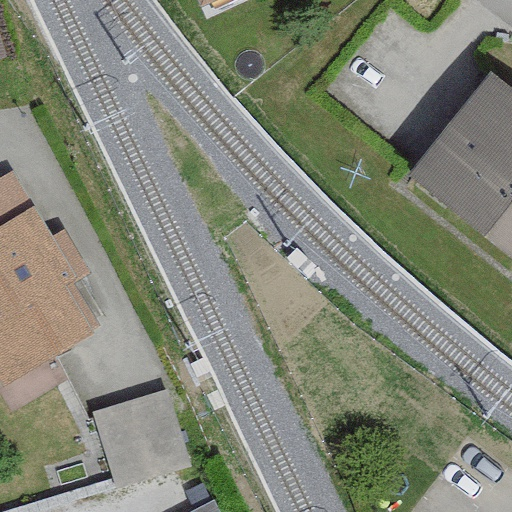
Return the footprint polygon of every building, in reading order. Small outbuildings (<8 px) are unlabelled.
[(0,0),(0,52),(13,50),(0,0)] [(195,0),(204,16),(238,0),(195,0)] [(412,184),(511,264),(511,95),(495,82),(412,184)] [(48,248),(12,183),(0,189),(0,393),(3,399),(100,346),(71,294),(90,284),(65,238),(48,248)] [(182,384),(100,398),(113,473),(195,459),(182,384)]
